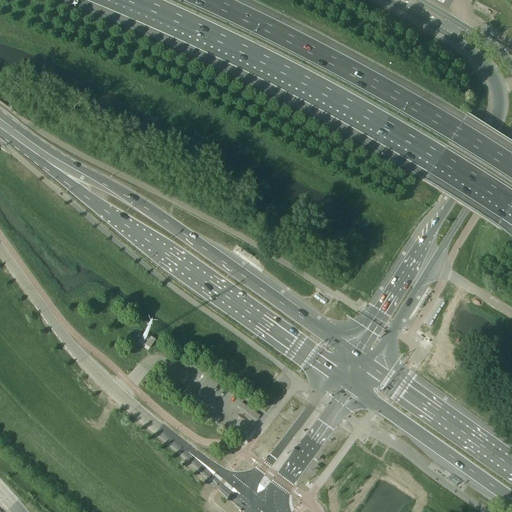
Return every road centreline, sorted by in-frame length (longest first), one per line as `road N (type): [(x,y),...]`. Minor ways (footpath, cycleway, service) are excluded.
road 1 (tertiary): [(386,0),(483,58),(501,88),(502,111),(355,353)]
road 2 (motorway): [(128,0),(291,75),(511,201)]
road 3 (primary): [(355,353),(129,196),(59,163)]
road 4 (primary): [(59,163),(83,194),(337,373)]
road 5 (motorway): [(511,166),(203,0)]
road 6 (unclassified): [(242,493),(105,383),(0,249)]
road 7 (tertiary): [(368,363),(511,135)]
road 8 (primary): [(352,384),(511,498)]
road 9 (primary): [(511,465),(368,363)]
road 10 (unclassified): [(261,509),(352,384)]
road 11 (unclassified): [(337,373),(242,493)]
